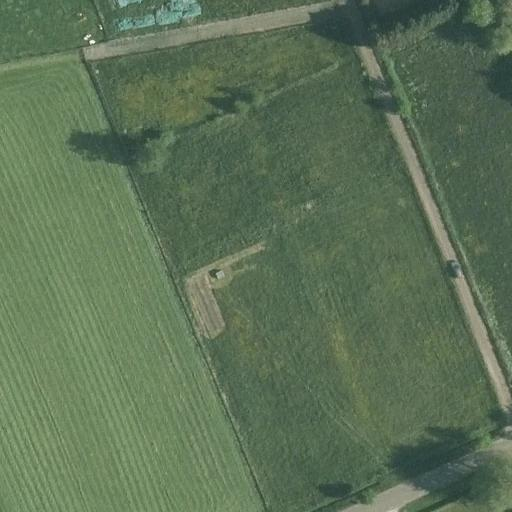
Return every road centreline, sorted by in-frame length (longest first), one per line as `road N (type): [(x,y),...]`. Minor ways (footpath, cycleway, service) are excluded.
road 1 (track): [(511,401),(349,0)]
road 2 (unclassified): [(359,511),(511,442)]
